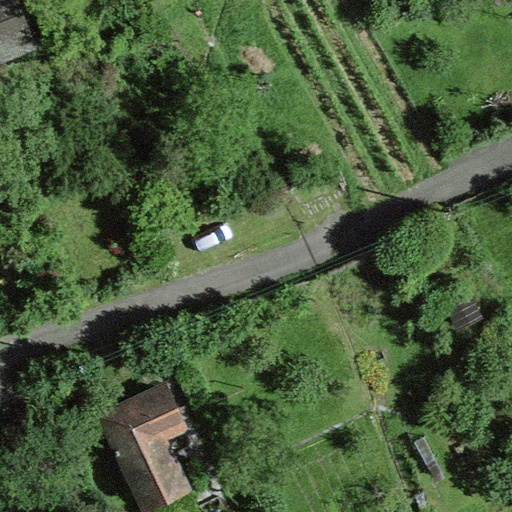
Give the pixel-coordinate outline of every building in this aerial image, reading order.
[(18,0),(0,0),(0,53),(0,54),(9,50),(34,40),(18,0)] [(477,312),(468,295),(451,304),(459,321),(477,312)] [(113,410),(104,414),(147,501),(185,482),(161,432),(180,423),(162,386),(113,410)] [(437,412),(444,422),(454,416),(448,405),(437,412)] [(0,487),(45,470),(27,424),(0,434),(0,487)]
